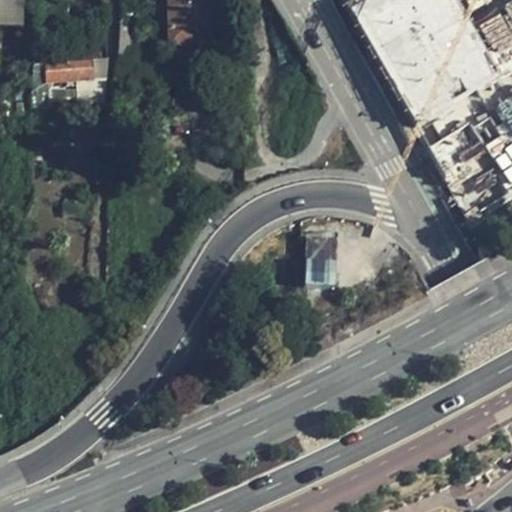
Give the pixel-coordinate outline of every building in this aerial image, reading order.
[(0,0),(0,23),(27,23),(26,0),(0,0)] [(168,0),(168,45),(194,45),(195,33),(210,33),(210,0),(168,0)] [(347,0),(467,217),(511,190),(511,0),(510,0),(499,7),(495,0),(347,0)] [(103,56),(92,56),(91,62),(91,81),(86,82),(85,104),(98,104),(101,104),(103,56)] [(43,86),(86,82),(91,81),(91,62),(42,66),(43,86)] [(42,66),(31,66),(29,104),(42,104),(43,86),(42,66)] [(96,135),(98,104),(85,104),(74,104),(71,135),(96,135)] [(35,362),(70,361),(69,324),(34,325),(35,362)] [(45,370),(35,370),(35,387),(46,387),(45,370)]
